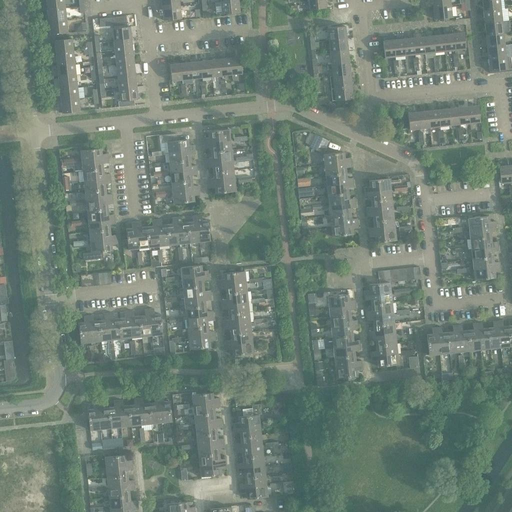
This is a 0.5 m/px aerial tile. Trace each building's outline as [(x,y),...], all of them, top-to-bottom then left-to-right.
[(46,0),(47,9),(65,7),(63,0),(46,0)] [(178,0),(161,0),(162,8),(180,6),(178,0)] [(238,0),(236,0),(221,2),(222,14),(239,12),(238,0)] [(324,0),(308,0),(309,10),(326,8),(324,0)] [(481,0),(483,11),(501,9),(501,10),(505,9),(503,0),(481,0)] [(180,6),(162,8),(163,20),(181,19),(180,6)] [(451,6),(433,7),(435,20),(452,18),(451,6)] [(47,9),(49,21),(66,19),(65,7),(47,9)] [(501,9),(483,11),(484,23),(502,21),(501,10),(501,9)] [(126,16),(111,18),(112,28),(114,41),(131,39),(130,27),(127,27),(126,16)] [(66,19),(49,21),(50,34),(67,32),(66,19)] [(502,21),(484,23),(486,35),(503,33),(502,21)] [(329,40),(346,38),(345,26),(328,28),(329,40)] [(453,33),(455,50),(465,49),(464,32),(453,33)] [(443,34),(445,51),(455,50),(453,33),(443,34)] [(487,47),(504,45),(503,33),(486,35),(487,47)] [(433,35),(435,52),(445,51),(443,34),(433,35)] [(423,36),(425,53),(435,52),(433,35),(423,36)] [(413,37),(415,54),(425,53),(423,36),(413,37)] [(403,38),(405,55),(415,54),(413,37),(403,38)] [(56,53),(73,51),(72,38),(54,40),(56,53)] [(346,38),(329,40),(330,52),(348,50),(346,38)] [(393,39),(395,56),(405,55),(403,38),(393,39)] [(131,39),(114,41),(115,53),(132,51),(131,39)] [(395,56),(393,39),(383,41),(385,57),(395,56)] [(504,45),(487,47),(488,59),(506,57),(504,45)] [(348,50),(330,52),(332,64),(349,62),(348,50)] [(56,53),(57,65),(75,63),(73,51),(56,53)] [(132,51),(115,53),(116,65),(134,63),(132,51)] [(230,58),(232,74),(242,73),(240,57),(230,58)] [(506,57),(488,59),(489,71),(507,69),(506,57)] [(220,59),(222,75),(232,74),(230,58),(220,59)] [(210,60),(212,76),(222,75),(220,59),(210,60)] [(200,61),(202,77),(212,76),(210,60),(200,61)] [(190,62),(192,78),(202,77),(200,61),(190,62)] [(192,78),(190,62),(180,63),(182,80),(192,78)] [(332,64),(333,75),(333,76),(350,74),(349,62),(332,64)] [(57,65),(58,77),(76,75),(75,63),(57,65)] [(134,63),(116,65),(118,77),(135,75),(134,63)] [(172,81),(182,80),(180,63),(170,64),(172,81)] [(333,76),(333,75),(329,76),(331,88),(351,86),(350,74),(333,76)] [(58,77),(59,89),(77,87),(76,75),(58,77)] [(135,75),(118,77),(119,88),(136,87),(135,75)] [(351,86),(331,88),(332,101),(353,99),(351,86)] [(61,101),(78,99),(77,87),(59,89),(61,101)] [(136,87),(119,88),(120,101),(137,99),(136,87)] [(316,98),(317,105),(329,103),(329,97),(316,98)] [(78,99),(61,101),(62,113),(80,111),(78,99)] [(467,106),(469,123),(480,122),(478,105),(467,106)] [(458,107),(459,124),(469,123),(467,106),(458,107)] [(459,124),(458,107),(448,108),(449,125),(459,124)] [(439,126),(449,125),(448,108),(438,109),(439,126)] [(430,127),(439,126),(438,109),(428,110),(430,127)] [(420,128),(430,127),(428,110),(418,112),(420,128)] [(420,128),(418,112),(408,113),(409,129),(420,128)] [(204,143),(230,140),(229,129),(208,131),(209,138),(203,138),(204,143)] [(168,152),(194,149),(194,145),(188,145),(187,139),(177,140),(176,133),(159,135),(160,143),(167,142),(168,152)] [(323,152),(329,141),(314,135),(309,146),(323,152)] [(230,140),(204,143),(204,148),(210,147),(211,152),(231,150),(230,140)] [(82,161),(108,158),(107,153),(101,154),(100,148),(91,149),(90,146),(80,147),(81,150),(82,161)] [(169,162),(190,160),(189,155),(195,154),(194,149),(168,152),(169,162)] [(231,150),(211,152),(211,158),(205,159),(206,163),(232,160),(231,150)] [(324,165),(351,162),(350,158),(344,158),(344,152),(323,154),(324,165)] [(83,171),(103,169),(102,164),(108,163),(108,158),(82,161),(83,171)] [(190,160),(169,162),(170,172),(196,169),(196,165),(190,165),(190,160)] [(232,160),(206,163),(206,168),(212,167),(213,173),(234,170),(232,160)] [(351,162),(324,165),(325,175),(346,173),(346,168),(351,167),(351,162)] [(511,182),(509,165),(499,167),(500,183),(511,182)] [(103,169),(83,171),(84,181),(110,178),(110,173),(103,174),(103,169)] [(196,169),(170,172),(171,182),(192,180),(191,175),(197,174),(196,169)] [(234,170),(213,173),(213,178),(208,178),(208,183),(235,181),(234,170)] [(346,173),(325,175),(326,185),(353,183),(352,178),(347,179),(346,173)] [(110,178),(84,181),(85,191),(105,189),(104,184),(111,183),(110,178)] [(309,178),(297,179),(298,187),(310,185),(309,178)] [(364,192),(390,189),(389,178),(369,181),(369,187),(363,188),(364,192)] [(192,180),(171,182),(172,193),(199,190),(198,185),(192,186),(192,180)] [(235,181),(208,183),(209,188),(215,188),(215,193),(236,191),(235,181)] [(353,183),(326,185),(328,196),(348,194),(348,188),(353,187),(353,183)] [(306,188),(298,189),(299,196),(307,196),(306,188)] [(105,189),(85,191),(86,201),(112,199),(112,194),(106,194),(105,189)] [(371,201),(391,199),(390,189),(364,192),(364,197),(371,196),(371,201)] [(199,190),(172,193),(174,203),(194,201),(193,195),(199,195),(199,190)] [(348,194),(328,196),(329,206),(355,203),(355,198),(349,199),(348,194)] [(112,199),(86,201),(87,211),(107,209),(107,204),(113,203),(112,199)] [(391,199),(371,201),(372,207),(365,208),(366,212),(392,209),(391,199)] [(355,203),(329,206),(330,216),(350,214),(350,209),(356,208),(355,203)] [(107,209),(87,211),(88,222),(115,219),(114,214),(108,215),(107,209)] [(392,209),(366,212),(366,217),(373,216),(373,222),(393,220),(392,209)] [(350,214),(330,216),(331,226),(357,223),(357,218),(351,219),(350,214)] [(187,222),(189,242),(200,241),(197,215),(192,216),(192,221),(187,222)] [(197,215),(200,241),(210,240),(208,220),(202,220),(201,215),(197,215)] [(470,229),(495,226),(495,221),(490,222),(489,216),(468,218),(470,229)] [(176,218),(179,244),(189,242),(187,222),(182,222),(181,217),(176,218)] [(167,224),(169,245),(179,244),(176,218),(172,218),(172,223),(167,224)] [(89,232),(109,230),(109,224),(115,224),(115,219),(88,222),(89,232)] [(156,220),(159,246),(169,245),(167,224),(162,225),(161,219),(156,220)] [(147,226),(149,247),(159,246),(156,220),(151,220),(152,226),(147,226)] [(393,220),(373,222),(374,228),(368,228),(368,233),(394,230),(393,220)] [(149,247),(147,226),(141,227),(141,221),(136,222),(138,248),(149,247)] [(138,248),(136,222),(131,222),(132,228),(126,228),(128,249),(138,248)] [(357,223),(331,226),(332,236),(335,236),(335,241),(349,239),(348,235),(353,234),(352,229),(358,228),(357,223)] [(471,239),(491,237),(491,232),(496,231),(495,226),(470,229),(471,239)] [(109,230),(89,232),(91,242),(117,239),(116,234),(110,235),(109,230)] [(394,230),(368,233),(369,237),(375,237),(375,242),(396,240),(394,230)] [(491,237),(471,239),(472,249),(498,247),(497,242),(492,242),(491,237)] [(117,239),(91,242),(92,252),(83,253),(84,260),(103,258),(102,251),(112,250),(111,245),(117,244),(117,239)] [(473,260),(493,257),(493,252),(498,251),(498,247),(472,249),(473,260)] [(493,257),(473,260),(474,269),(500,267),(499,261),(494,262),(493,257)] [(181,278),(208,275),(207,270),(202,271),(201,265),(180,267),(181,278)] [(500,267),(474,269),(475,280),(496,278),(495,272),(500,272),(500,267)] [(219,284),(245,282),(244,271),(224,273),(225,279),(218,280),(219,284)] [(181,278),(182,288),(203,285),(203,280),(208,280),(208,275),(181,278)] [(226,294),(246,292),(245,282),(219,284),(219,289),(226,288),(226,294)] [(370,291),(364,291),(363,291),(364,296),(391,293),(390,282),(385,283),(379,284),(369,285),(370,291)] [(203,285),(182,288),(183,298),(210,295),(210,290),(204,291),(203,285)] [(246,292),(226,294),(227,299),(221,300),(221,305),(247,302),(246,292)] [(313,293),(307,294),(308,304),(315,303),(313,293)] [(391,293),(364,296),(364,301),(371,300),(372,305),(392,303),(391,293)] [(7,295),(0,296),(0,297),(1,304),(8,303),(7,295)] [(210,295),(183,298),(185,308),(205,305),(205,301),(211,300),(210,295)] [(329,307),(355,305),(355,300),(349,301),(348,295),(328,297),(329,307)] [(247,302),(221,305),(222,309),(228,309),(229,314),(248,312),(247,302)] [(392,303),(372,305),(372,311),(366,311),(366,317),(393,314),(392,303)] [(205,305),(185,308),(186,318),(213,315),(212,310),(206,311),(205,305)] [(355,305),(329,307),(330,317),(351,315),(350,310),(356,310),(355,305)] [(149,309),(151,335),(162,334),(160,314),(154,315),(153,308),(149,309)] [(141,336),(151,335),(149,309),(143,310),(144,316),(139,316),(141,336)] [(121,339),(131,338),(128,311),(123,312),(124,318),(119,318),(121,339)] [(131,338),(141,336),(139,316),(133,317),(133,311),(128,311),(131,338)] [(248,312),(229,314),(229,320),(223,321),(223,325),(249,322),(248,312)] [(111,340),(121,339),(119,318),(113,319),(112,313),(108,314),(111,340)] [(101,341),(111,340),(108,314),(103,314),(103,320),(99,321),(101,341)] [(393,314),(366,317),(367,321),(373,320),(374,326),(394,324),(393,314)] [(91,342),(101,341),(99,321),(93,321),(92,315),(88,316),(91,342)] [(187,328),(208,326),(207,321),(213,320),(213,315),(186,318),(187,328)] [(331,328),(357,325),(357,321),(351,321),(351,315),(330,317),(331,328)] [(83,322),(78,323),(80,343),(91,342),(88,316),(82,316),(83,322)] [(488,328),(491,349),(500,348),(497,321),(493,322),(493,328),(488,328)] [(511,346),(509,326),(503,327),(502,321),(497,321),(500,348),(511,346)] [(231,334),(251,332),(249,322),(223,325),(224,330),(230,329),(231,334)] [(468,331),(470,351),(480,350),(477,323),(472,324),(473,330),(468,331)] [(491,349),(488,328),(483,329),(482,323),(477,323),(480,350),(491,349)] [(369,337),(395,334),(394,324),(374,326),(374,331),(368,332),(369,337)] [(357,325),(331,328),(332,338),(353,335),(352,331),(358,330),(357,325)] [(470,351),(468,331),(462,331),(462,325),(457,326),(460,352),(470,351)] [(208,326),(187,328),(188,339),(215,336),(214,331),(208,332),(208,326)] [(448,333),(450,353),(460,352),(457,326),(452,326),(453,332),(448,333)] [(450,353),(448,333),(442,334),(441,327),(437,328),(440,354),(450,353)] [(427,335),(428,348),(424,349),(424,356),(429,355),(440,354),(437,328),(432,328),(433,335),(427,335)] [(251,332),(231,334),(231,340),(225,341),(226,345),(252,342),(251,332)] [(376,346),(396,344),(395,334),(369,337),(369,342),(376,341),(376,346)] [(353,335),(332,338),(333,348),(360,345),(359,341),(353,342),(353,335)] [(215,336),(188,339),(189,349),(210,347),(209,341),(215,341),(215,336)] [(252,342),(226,345),(226,350),(232,349),(233,355),(253,353),(252,342)] [(396,344),(376,346),(377,351),(370,352),(371,357),(397,354),(396,344)] [(360,345),(333,348),(334,358),(355,356),(354,351),(360,350),(360,345)] [(371,357),(372,362),(378,361),(378,367),(399,364),(397,354),(371,357)] [(355,356),(334,358),(335,369),(362,366),(361,361),(355,361),(355,356)] [(410,356),(410,367),(418,367),(419,356),(410,356)] [(362,366),(335,369),(337,379),(357,377),(357,371),(362,371),(362,366)] [(15,372),(6,373),(6,379),(7,382),(13,381),(15,380),(16,376),(15,372)] [(193,405),(219,402),(218,397),(212,398),(212,393),(192,395),(193,405)] [(149,403),(151,424),(161,423),(158,396),(154,397),(154,403),(149,403)] [(158,396),(161,423),(172,421),(169,401),(164,401),(163,396),(158,396)] [(138,399),(141,425),(151,424),(149,403),(143,404),(143,398),(138,399)] [(128,406),(130,426),(141,425),(138,399),(133,399),(134,405),(128,406)] [(108,408),(111,428),(121,427),(117,401),(113,402),(114,407),(108,408)] [(117,401),(121,427),(130,426),(128,406),(123,406),(122,401),(117,401)] [(219,402),(193,405),(194,416),(214,414),(213,408),(219,407),(219,402)] [(100,430),(97,403),(93,404),(93,410),(87,410),(89,431),(100,430)] [(97,403),(100,430),(111,428),(108,408),(103,408),(102,403),(97,403)] [(214,414),(194,416),(195,426),(221,423),(221,418),(215,419),(214,414)] [(233,428),(259,425),(258,414),(238,417),(238,423),(233,424),(233,428)] [(195,426),(196,436),(216,434),(216,429),(222,428),(221,423),(195,426)] [(259,425),(233,428),(234,432),(239,432),(240,438),(261,435),(259,425)] [(36,430),(8,433),(11,458),(13,458),(39,455),(36,430)] [(8,433),(0,433),(0,460),(11,459),(11,458),(8,433)] [(216,434),(196,436),(197,446),(224,444),(223,438),(217,439),(216,434)] [(235,444),(236,449),(262,446),(261,435),(240,438),(241,443),(235,444)] [(224,444),(197,446),(198,457),(219,454),(218,449),(224,448),(224,444)] [(242,453),(242,458),(263,456),(262,446),(236,449),(236,453),(242,453)] [(198,457),(200,467),(226,464),(225,459),(219,459),(219,454),(198,457)] [(39,455),(13,458),(13,459),(14,471),(40,468),(39,455)] [(105,468),(132,465),(131,461),(125,461),(125,455),(104,458),(105,468)] [(237,464),(238,469),(264,466),(263,456),(242,458),(243,463),(237,464)] [(283,462),(284,472),(293,471),(292,462),(283,462)] [(226,468),(226,464),(200,467),(201,477),(221,475),(220,469),(226,468)] [(132,465),(105,468),(107,478),(127,476),(126,470),(132,470),(132,465)] [(244,473),(244,478),(265,476),(264,466),(238,469),(238,473),(244,473)] [(40,468),(14,471),(15,484),(41,481),(40,468)] [(107,478),(108,489),(134,486),(134,480),(128,481),(127,476),(107,478)] [(239,484),(240,489),(266,486),(265,476),(244,478),(245,484),(239,484)] [(41,481),(15,484),(17,496),(43,494),(41,481)] [(108,489),(109,498),(129,496),(128,491),(135,490),(134,486),(108,489)] [(266,486),(240,489),(240,494),(246,493),(247,499),(267,497),(266,486)] [(43,494),(17,496),(18,509),(44,506),(43,494)] [(109,498),(110,508),(136,506),(136,501),(130,501),(129,496),(109,498)] [(168,511),(193,511),(194,511),(194,510),(194,507),(188,508),(187,502),(167,504),(168,511)]
